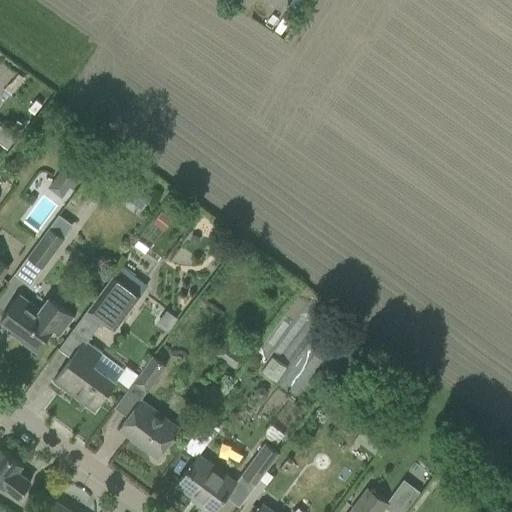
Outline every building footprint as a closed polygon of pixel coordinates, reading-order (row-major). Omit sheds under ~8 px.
[(233,0),(246,8),(251,0),(233,0)] [(5,131),(0,137),(0,142),(8,148),(14,139),(5,131)] [(65,163),(55,175),(72,189),(84,173),(72,163),(69,167),(65,163)] [(142,189),(132,202),(141,209),(151,195),(142,189)] [(161,213),(152,225),(161,232),(170,220),(161,213)] [(26,257),(42,268),(64,239),(49,227),(26,257)] [(100,321),(113,331),(140,296),(148,285),(122,266),(114,277),(112,276),(86,311),(100,321)] [(17,337),(36,351),(52,329),(59,333),(72,316),(48,298),(39,310),(18,295),(0,318),(0,319),(19,333),(17,337)] [(100,321),(86,311),(71,330),(83,339),(86,341),(100,321)] [(216,354),(236,369),(246,355),(251,348),(237,338),(232,345),(226,340),(216,354)] [(52,381),(93,411),(116,380),(93,364),(101,352),(86,341),(83,339),(64,365),(52,381)] [(133,381),(146,391),(165,365),(152,356),(133,381)] [(117,429),(156,458),(178,427),(140,399),(117,429)] [(205,418),(198,427),(211,437),(218,428),(205,418)] [(263,434),(276,444),(284,434),(270,424),(263,434)] [(375,425),(361,444),(373,453),(387,435),(375,425)] [(241,474),(255,485),(278,453),(264,443),(241,474)] [(0,484),(4,487),(17,497),(30,481),(17,471),(22,465),(0,448),(0,484)] [(195,494),(200,498),(197,503),(208,511),(212,511),(235,482),(198,455),(176,484),(193,497),(195,494)] [(349,511),(379,511),(387,502),(367,487),(349,511)] [(34,511),(29,508),(26,511),(69,511),(55,502),(52,508),(50,507),(48,511),(47,511),(34,511)]
